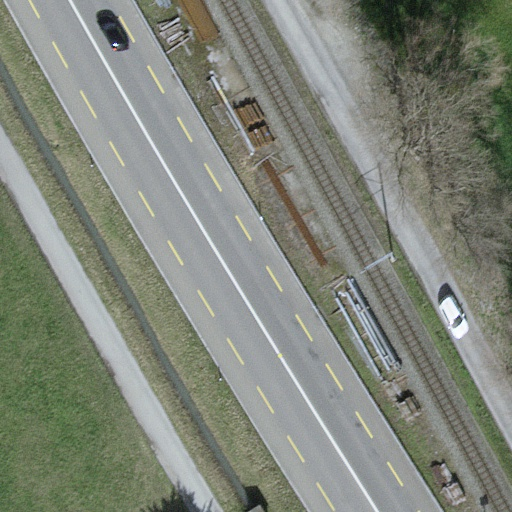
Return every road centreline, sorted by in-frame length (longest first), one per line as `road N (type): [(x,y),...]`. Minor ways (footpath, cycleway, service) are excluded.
road 1 (primary): [(69,0),(378,511)]
road 2 (unclassified): [(511,427),(279,0)]
road 3 (unclassified): [(0,153),(207,511)]
